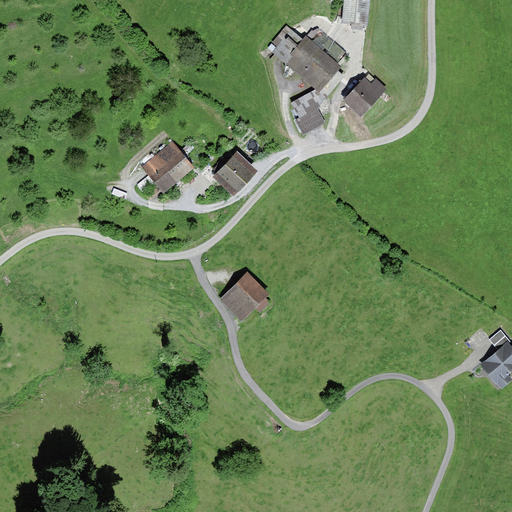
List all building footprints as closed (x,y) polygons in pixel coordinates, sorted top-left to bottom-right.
[(376,0),(346,0),(343,22),(373,26),(376,0)] [(339,62),(346,53),(315,27),(305,38),(289,24),(283,32),(276,26),(256,49),(269,60),(278,49),(325,89),(344,67),(339,62)] [(368,119),(393,90),(380,78),(376,83),(370,77),(348,101),(368,119)] [(304,135),(329,124),(315,95),(296,103),(303,118),(298,121),(304,135)] [(170,194),(199,170),(176,142),(147,166),(170,194)] [(238,194),(261,172),(242,152),(219,174),(238,194)] [(253,273),(226,299),(249,322),(276,297),(253,273)] [(217,328),(228,320),(215,301),(204,309),(217,328)] [(503,329),(493,338),(498,344),(508,335),(503,329)] [(511,373),(511,339),(486,361),(508,387),(511,383),(511,375),(511,374),(511,373)]
